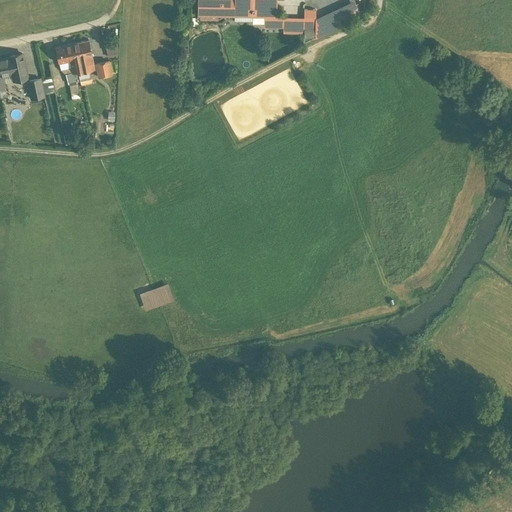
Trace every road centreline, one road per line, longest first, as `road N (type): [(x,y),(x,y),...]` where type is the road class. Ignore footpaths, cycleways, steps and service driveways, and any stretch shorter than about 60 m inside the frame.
road 1 (track): [(377,0),(349,28),(238,80),(139,142),(108,152),(0,147)]
road 2 (residential): [(0,42),(102,20),(116,0)]
